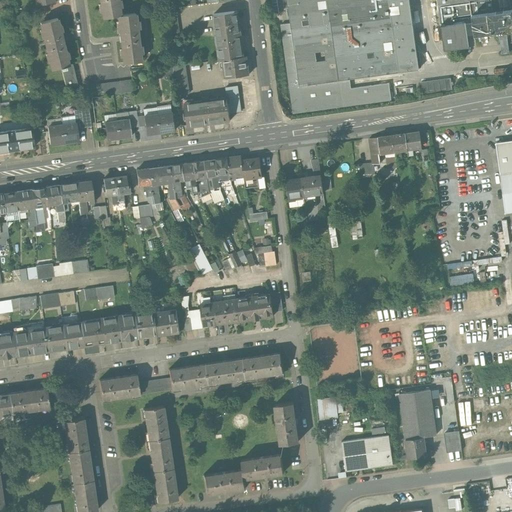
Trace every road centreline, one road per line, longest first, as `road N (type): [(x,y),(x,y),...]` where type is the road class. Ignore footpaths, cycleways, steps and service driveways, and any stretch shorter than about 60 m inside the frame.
road 1 (residential): [(166,511),(309,489),(297,333)]
road 2 (secondary): [(0,175),(270,137)]
road 3 (secondary): [(270,137),(511,101)]
road 4 (residential): [(89,362),(297,333)]
road 5 (residential): [(297,333),(270,137)]
road 6 (unclassified): [(511,466),(359,487),(342,495),(333,511)]
road 7 (residential): [(89,362),(109,511)]
road 8 (residential): [(270,137),(255,0)]
road 9 (unknown): [(157,290),(288,269)]
